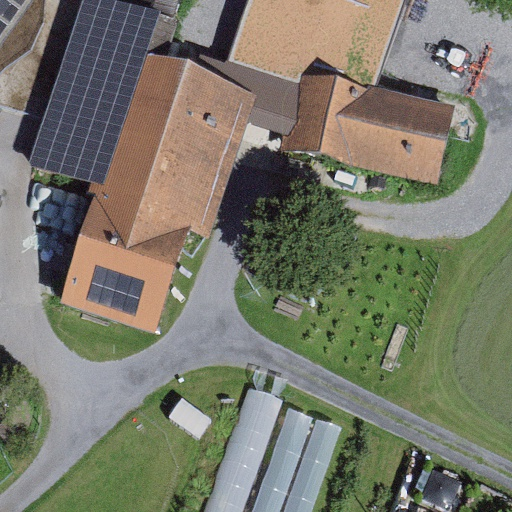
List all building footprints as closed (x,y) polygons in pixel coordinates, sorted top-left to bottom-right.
[(0,0),(0,35),(23,0),(0,0)] [(90,0),(34,166),(100,188),(140,60),(159,0),(90,0)] [(362,0),(246,0),(218,83),(250,94),(287,106),(304,51),(376,74),(397,12),(362,0)] [(100,188),(63,302),(153,331),(179,249),(199,255),(250,94),(218,83),(140,60),(100,188)] [(452,110),(313,77),(297,146),(436,179),(452,110)]
